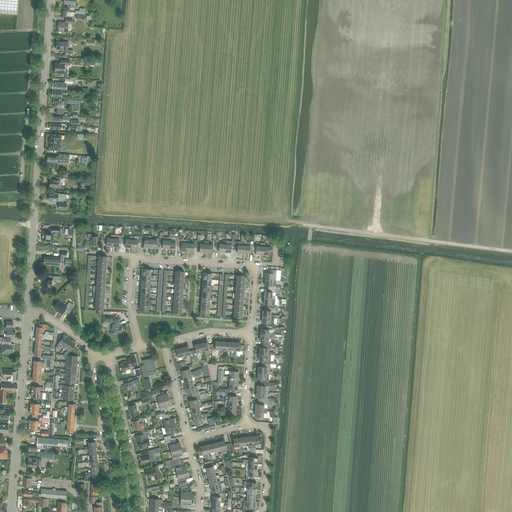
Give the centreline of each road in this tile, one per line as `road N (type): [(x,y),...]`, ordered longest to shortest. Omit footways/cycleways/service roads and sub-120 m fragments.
road 1 (tertiary): [(27,311),(50,0)]
road 2 (tertiary): [(11,511),(27,311)]
road 3 (residential): [(114,511),(90,353)]
road 4 (residential): [(140,511),(107,356)]
